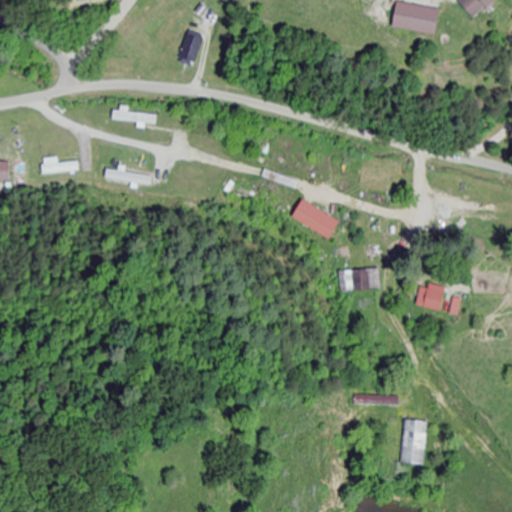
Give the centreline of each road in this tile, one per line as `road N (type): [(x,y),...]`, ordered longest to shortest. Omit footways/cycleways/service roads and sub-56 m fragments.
road 1 (residential): [(0,119),(89,102),(204,110),(511,186)]
road 2 (residential): [(64,106),(76,86),(62,62),(0,17)]
